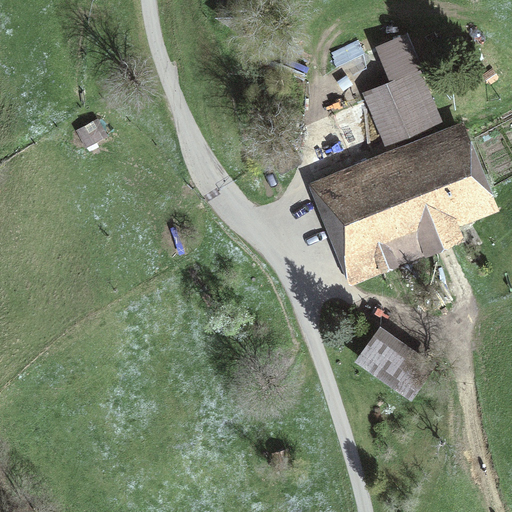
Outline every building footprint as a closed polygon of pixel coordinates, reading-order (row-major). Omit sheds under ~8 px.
[(269,0),(236,0),(225,14),(247,31),(270,0),(269,0)] [(432,125),(414,83),(371,100),(389,142),(432,125)] [(85,142),(108,134),(100,113),(77,122),(85,142)] [(317,181),(355,279),(462,237),(452,211),(483,199),(460,139),(405,161),(400,149),(317,181)] [(414,391),(433,365),(383,329),(364,355),(414,391)]
